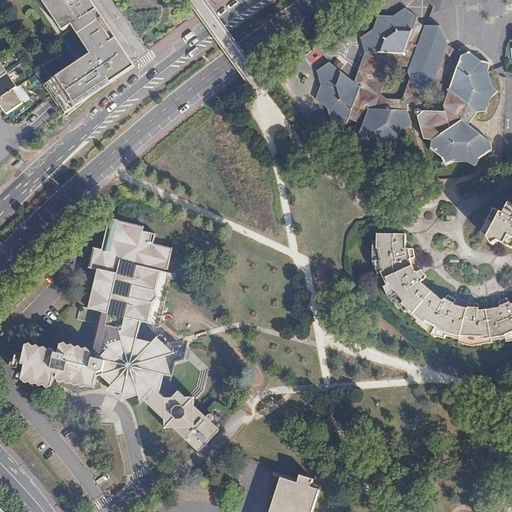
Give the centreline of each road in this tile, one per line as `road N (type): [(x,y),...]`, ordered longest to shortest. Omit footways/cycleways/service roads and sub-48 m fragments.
road 1 (primary): [(0,257),(160,112),(313,0)]
road 2 (primary): [(153,72),(0,208)]
road 3 (primary): [(252,0),(153,72)]
